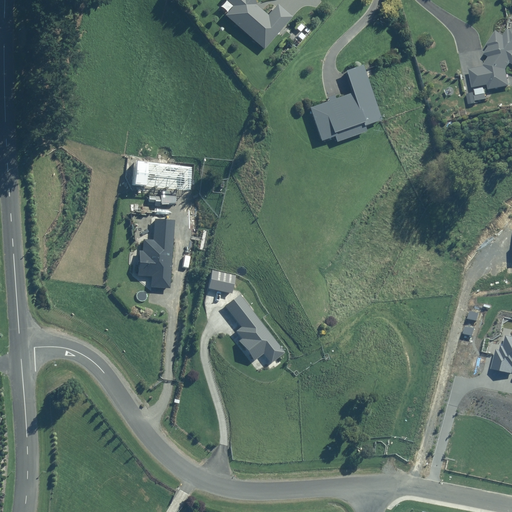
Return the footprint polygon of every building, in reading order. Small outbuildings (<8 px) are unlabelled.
[(226,0),(233,6),(223,16),(264,51),(292,18),(276,4),(266,16),(255,6),(258,3),(254,0),(226,0)] [(486,95),(485,87),(489,86),(490,92),(511,89),(509,70),(511,65),(511,64),(511,28),(506,37),(498,31),(489,45),(491,46),(485,54),(491,58),(486,66),(471,68),(474,89),(476,88),(477,96),(486,95)] [(352,93),(308,109),(320,142),(334,137),(336,144),(366,133),(363,125),(382,119),(362,66),(344,72),(352,93)] [(236,277),(210,270),(205,290),(231,297),(236,277)] [(238,295),(224,306),(241,328),(235,333),(241,339),(238,341),(254,362),(263,355),(271,365),(285,354),(238,295)]
